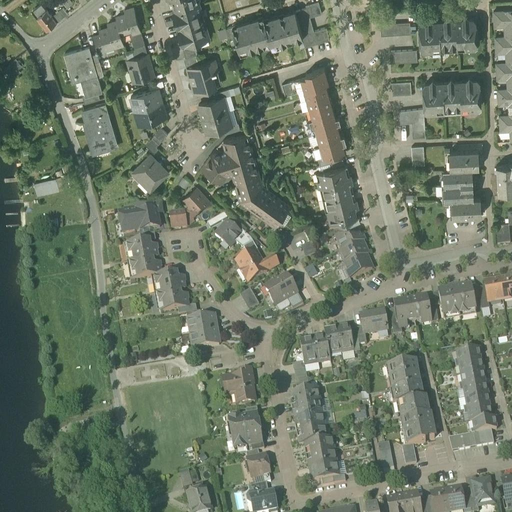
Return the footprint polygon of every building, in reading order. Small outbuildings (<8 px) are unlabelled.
[(198,3),(197,0),(172,0),(174,6),(175,7),(179,6),(180,8),(198,3)] [(302,38),(305,46),(329,39),(326,27),(314,30),(310,17),(322,13),(318,1),(305,4),(306,7),(295,11),(303,37),(302,38)] [(36,17),(47,29),(68,13),(63,7),(52,15),(47,8),(46,9),(41,3),(33,10),(37,16),(36,17)] [(198,3),(180,8),(175,10),(179,24),(176,25),(178,31),(181,30),(185,44),(194,41),(194,42),(197,41),(197,39),(206,36),(207,38),(208,38),(203,20),(201,20),(198,12),(200,11),(198,3)] [(116,15),(117,19),(121,35),(130,32),(140,29),(134,6),(124,9),(125,13),(116,15)] [(504,33),(505,36),(511,35),(511,9),(493,10),(494,26),(504,26),(505,26),(506,32),(504,33)] [(273,17),(266,19),(273,43),(278,41),(279,44),(281,44),(288,42),(287,39),(294,37),(294,40),(302,38),(303,37),(295,11),(273,17)] [(462,19),(456,19),(457,47),(458,47),(458,42),(464,42),(464,47),(475,46),(477,43),(476,21),(473,18),(469,18),(465,15),(462,19)] [(457,47),(456,19),(452,19),(451,19),(447,16),(443,20),(439,20),(440,48),(441,48),(441,45),(456,44),(457,47)] [(271,43),(273,43),(266,19),(264,20),(263,17),(253,20),(232,26),(235,38),(239,50),(240,53),(241,52),(240,50),(247,47),(248,50),(261,47),(264,46),(263,43),(269,41),(270,44),(271,44),(271,47),(272,46),(271,43)] [(440,48),(439,20),(432,20),(428,17),(425,21),(421,21),(418,24),(420,46),(423,49),(433,49),(433,44),(439,43),(440,48)] [(124,42),(121,35),(117,19),(107,22),(108,26),(98,29),(99,32),(103,44),(104,48),(124,42)] [(410,21),(404,22),(398,22),(392,22),(386,23),(380,23),(381,35),(387,35),(393,34),(399,34),(404,34),(411,33),(410,21)] [(226,28),(229,40),(235,38),(232,26),(226,28)] [(130,32),(133,42),(143,39),(140,29),(130,32)] [(92,34),(96,46),(103,44),(99,32),(92,34)] [(506,58),(506,62),(511,61),(511,35),(505,36),(495,36),(496,52),(506,52),(507,52),(507,58),(506,58)] [(133,42),(134,48),(145,45),(143,39),(133,42)] [(182,45),(185,57),(196,54),(197,54),(194,42),(194,41),(185,44),(182,45)] [(147,53),(145,45),(134,48),(133,48),(135,56),(147,53)] [(83,77),(89,75),(96,73),(97,72),(94,61),(89,46),(64,53),(69,70),(74,68),(77,78),(83,77)] [(414,49),(408,50),(402,50),(396,50),(390,51),(390,54),(391,63),(397,62),(403,62),(408,62),(415,61),(414,49)] [(134,81),(134,82),(154,76),(147,53),(135,56),(127,58),(130,66),(131,66),(136,80),(134,81)] [(199,64),(196,54),(185,57),(184,58),(187,68),(199,64)] [(3,67),(9,75),(21,67),(15,59),(3,67)] [(187,68),(195,93),(215,87),(211,73),(218,71),(214,59),(199,64),(187,68)] [(96,73),(97,76),(98,76),(104,74),(100,60),(94,61),(97,72),(96,73)] [(507,84),(507,88),(511,87),(511,61),(506,62),(496,62),(497,78),(507,78),(508,77),(508,84),(507,84)] [(300,78),(304,90),(326,83),(329,82),(324,67),(312,71),(306,73),(305,73),(306,76),(300,78)] [(72,80),(77,78),(74,68),(69,70),(72,80)] [(211,73),(215,87),(222,84),(218,71),(211,73)] [(97,76),(96,73),(89,75),(91,83),(85,84),(88,94),(88,95),(98,92),(102,91),(98,76),(97,76)] [(89,75),(83,77),(85,84),(91,83),(89,75)] [(466,80),(459,80),(461,104),(468,103),(468,108),(478,107),(481,104),(480,82),(477,79),(473,80),(469,76),(466,80)] [(461,106),(461,104),(459,80),(454,81),(451,77),(447,81),(442,81),(444,107),(461,106)] [(282,83),(285,95),(304,90),(300,78),(282,83)] [(444,110),(444,107),(442,81),(436,82),(432,78),(429,82),(425,83),(422,86),(423,102),(424,108),(427,111),(437,110),(444,110)] [(392,82),(392,95),(412,94),(411,81),(392,82)] [(304,90),(307,99),(329,93),(326,83),(304,90)] [(131,95),(135,109),(161,102),(157,87),(131,95)] [(509,111),(509,114),(511,113),(511,87),(507,88),(498,88),(498,104),(509,103),(510,110),(509,111)] [(214,93),(215,99),(223,97),(224,98),(230,96),(228,89),(214,93)] [(83,96),(85,102),(100,98),(98,92),(88,95),(88,94),(83,96)] [(307,99),(309,109),(331,102),(329,93),(307,99)] [(198,104),(202,119),(227,111),(224,98),(223,97),(215,99),(198,104)] [(166,116),(161,102),(135,109),(139,124),(166,116)] [(309,109),(312,118),(334,112),(331,102),(309,109)] [(86,129),(92,150),(117,142),(107,111),(98,114),(95,106),(82,110),(88,129),(86,129)] [(412,122),(413,138),(425,137),(424,108),(399,111),(400,124),(412,122)] [(231,125),(227,111),(202,119),(206,133),(224,128),(232,126),(231,125)] [(313,134),(316,133),(338,126),(337,124),(340,123),(339,117),(336,118),(334,112),(312,118),(309,119),(311,127),(316,126),(317,132),(313,133),(313,134)] [(511,140),(511,113),(509,114),(499,114),(500,130),(510,130),(511,129),(511,136),(510,137),(510,140),(511,140)] [(224,128),(225,134),(240,129),(238,123),(231,125),(232,126),(224,128)] [(162,126),(152,136),(144,142),(154,152),(159,147),(158,146),(157,145),(159,143),(168,133),(162,126)] [(316,133),(319,142),(341,136),(338,126),(316,133)] [(259,215),(274,227),(289,207),(284,202),(283,204),(279,200),(279,199),(278,200),(273,197),(274,195),(264,188),(263,189),(261,188),(262,186),(260,187),(259,183),(261,182),(256,165),(252,166),(251,162),(254,161),(249,141),(245,142),(244,138),(248,137),(247,135),(223,142),(223,143),(227,142),(228,147),(225,148),(225,150),(211,155),(202,167),(207,171),(211,170),(216,174),(217,178),(222,182),(226,176),(228,176),(227,172),(231,171),(232,174),(235,185),(239,184),(241,192),(238,193),(240,202),(250,209),(252,206),(256,209),(254,212),(255,212),(257,209),(261,212),(259,215)] [(344,135),(341,136),(319,142),(320,147),(323,146),(326,155),(326,156),(331,155),(336,153),(336,154),(345,151),(343,144),(346,143),(344,135)] [(410,146),(411,163),(423,162),(422,145),(411,146),(410,146)] [(450,150),(451,168),(472,167),(479,166),(478,149),(450,150)] [(143,177),(152,186),(168,171),(151,153),(133,171),(141,179),(143,177)] [(318,157),(320,164),(333,161),(331,155),(326,156),(326,155),(323,156),(318,157)] [(331,162),(333,168),(344,165),(342,158),(333,161),(331,161),(331,162)] [(511,161),(508,162),(508,164),(496,165),(497,193),(498,193),(498,191),(511,189),(511,161)] [(320,164),(322,171),(333,168),(331,162),(320,164)] [(318,179),(320,187),(351,179),(349,174),(346,175),(344,166),(347,165),(347,164),(344,165),(333,168),(322,171),(316,172),(316,173),(320,172),(321,179),(318,179)] [(445,199),(452,198),(474,197),(472,167),(451,168),(444,168),(445,199)] [(71,170),(56,174),(59,186),(74,181),(71,170)] [(60,188),(59,186),(56,174),(33,181),(37,195),(60,188)] [(150,189),(152,186),(143,177),(141,179),(150,189)] [(322,198),(322,199),(353,191),(350,192),(348,185),(352,184),(351,179),(320,187),(324,187),(326,197),(322,198)] [(185,199),(192,207),(198,214),(210,203),(197,188),(185,199)] [(325,210),(325,211),(356,203),(355,199),(352,200),(350,193),(354,192),(353,191),(322,199),(323,199),(326,199),(329,209),(325,210)] [(156,205),(158,216),(164,215),(161,197),(154,199),(155,206),(156,205)] [(480,197),(474,197),(452,198),(453,216),(481,215),(480,197)] [(357,208),(356,203),(325,211),(327,211),(329,219),(331,218),(332,224),(330,225),(331,226),(343,223),(346,222),(358,216),(359,216),(359,215),(356,216),(354,209),(357,208)] [(125,225),(127,235),(160,229),(158,216),(156,205),(155,206),(136,209),(136,212),(119,215),(121,226),(125,225)] [(191,220),(198,214),(192,207),(184,214),(187,228),(194,224),(191,220)] [(511,209),(508,210),(508,223),(496,223),(497,246),(510,245),(509,223),(511,223),(511,209)] [(173,230),(187,228),(184,214),(170,216),(172,229),(173,230)] [(207,224),(210,229),(227,219),(224,214),(207,224)] [(346,222),(350,226),(360,222),(358,216),(346,222)] [(230,249),(235,243),(242,236),(240,234),(227,223),(215,237),(223,243),(224,242),(231,247),(229,249),(230,249)] [(333,234),(336,239),(347,234),(345,229),(333,234)] [(336,239),(342,253),(363,243),(365,243),(359,229),(347,234),(336,239)] [(242,232),(240,234),(242,236),(235,243),(242,249),(243,249),(253,243),(251,240),(242,232)] [(149,244),(150,245),(155,244),(154,236),(141,238),(142,245),(149,244)] [(243,249),(247,256),(255,252),(255,253),(257,251),(253,243),(243,249)] [(303,253),(306,259),(317,254),(314,248),(312,243),(301,248),(303,253)] [(340,253),(345,266),(366,257),(368,256),(363,243),(342,253),(340,253)] [(130,264),(130,265),(149,261),(152,261),(157,260),(156,254),(157,254),(156,248),(150,249),(147,250),(146,246),(150,245),(149,244),(142,245),(127,248),(129,259),(133,258),(134,263),(130,264)] [(129,283),(133,282),(133,281),(137,281),(136,276),(132,277),(130,265),(130,264),(134,263),(133,258),(129,259),(127,248),(123,248),(129,283)] [(236,263),(249,284),(267,273),(278,266),(273,258),(262,264),(255,253),(255,252),(247,256),(236,263)] [(372,270),(366,257),(345,266),(343,267),(349,280),(372,270)] [(151,279),(154,279),(160,278),(159,272),(160,271),(159,265),(153,266),(150,267),(149,261),(130,265),(132,277),(136,276),(137,281),(133,281),(133,282),(151,279)] [(157,295),(157,296),(177,293),(180,292),(185,291),(184,285),(183,279),(178,280),(175,281),(174,275),(160,278),(154,279),(156,290),(160,289),(161,294),(157,295)] [(268,296),(275,307),(287,300),(297,294),(286,276),(267,287),(271,295),(268,296)] [(511,277),(499,280),(503,302),(511,300),(511,277)] [(157,315),(160,315),(160,314),(165,313),(164,306),(159,307),(157,296),(157,295),(161,294),(160,289),(156,290),(154,279),(151,279),(157,315)] [(488,305),(503,302),(499,280),(484,283),(485,288),(488,305)] [(456,288),(454,289),(460,316),(468,315),(468,311),(474,310),(475,313),(476,313),(473,300),(471,288),(471,286),(459,288),(456,289),(456,288)] [(473,300),(479,299),(477,290),(477,287),(471,288),(473,300)] [(485,288),(477,290),(479,299),(482,311),(489,310),(488,305),(485,288)] [(451,318),(460,316),(454,289),(453,289),(453,290),(450,290),(450,289),(438,292),(439,294),(441,306),(443,319),(444,319),(443,315),(450,314),(451,318)] [(240,296),(243,302),(253,296),(250,290),(240,296)] [(178,298),(177,293),(157,296),(159,307),(164,306),(165,313),(160,314),(160,315),(178,312),(187,310),(187,309),(186,303),(187,303),(186,297),(181,298),(178,298)] [(287,300),(292,309),(303,303),(297,294),(287,300)] [(433,295),(434,304),(435,307),(441,306),(439,294),(433,295)] [(256,300),(253,296),(243,302),(246,306),(256,300)] [(425,297),(410,300),(415,323),(422,321),(421,318),(428,317),(428,320),(429,320),(430,320),(427,305),(425,297)] [(259,306),(256,300),(246,306),(249,312),(259,306)] [(400,325),(415,323),(410,300),(395,303),(397,311),(400,325)] [(438,323),(435,307),(434,304),(427,305),(430,320),(429,320),(430,325),(438,323)] [(199,313),(197,314),(196,307),(187,309),(187,310),(178,312),(179,317),(186,316),(187,322),(200,320),(199,313)] [(389,312),(394,336),(402,334),(400,325),(397,311),(389,312)] [(363,329),(364,336),(365,336),(387,331),(383,313),(361,317),(363,329)] [(190,336),(190,337),(217,332),(214,317),(200,320),(187,322),(187,323),(189,322),(192,336),(190,336)] [(349,327),(337,330),(341,353),(353,351),(354,351),(352,340),(349,327)] [(356,330),(358,339),(359,346),(367,345),(365,336),(364,336),(363,329),(356,330)] [(325,332),(326,338),(329,355),(341,353),(337,330),(325,332)] [(219,347),(217,332),(190,337),(190,338),(192,338),(194,350),(192,351),(192,352),(206,349),(219,347)] [(330,361),(329,355),(326,338),(313,340),(318,364),(330,361)] [(360,353),(359,346),(358,339),(352,340),(354,351),(353,351),(354,354),(360,353)] [(305,366),(318,364),(313,340),(300,343),(304,364),(304,366),(305,366)] [(455,362),(455,366),(481,361),(478,350),(457,354),(458,361),(455,362)] [(459,369),(461,377),(483,373),(481,361),(455,366),(456,370),(459,369)] [(393,391),(419,386),(415,363),(388,368),(393,391)] [(293,365),(295,374),(306,372),(305,366),(304,366),(304,364),(293,365)] [(236,396),(238,406),(255,403),(251,382),(253,382),(251,370),(239,372),(240,377),(223,380),(226,398),(236,396)] [(295,374),(296,380),(307,378),(306,372),(295,374)] [(459,385),(460,389),(485,385),(483,373),(461,377),(462,385),(459,385)] [(296,380),(297,387),(308,385),(307,378),(296,380)] [(311,384),(308,385),(297,387),(292,388),(293,394),(312,390),(311,384)] [(464,392),(465,400),(487,396),(485,385),(460,389),(461,393),(464,392)] [(419,386),(393,391),(395,404),(399,404),(422,399),(419,386)] [(291,394),(294,407),(319,402),(317,389),(312,390),(293,394),(291,394)] [(463,409),(464,413),(489,408),(487,396),(465,400),(467,408),(463,409)] [(401,421),(403,420),(429,415),(425,399),(422,399),(422,400),(399,404),(401,415),(400,415),(401,421)] [(294,407),(296,420),(321,415),(319,402),(294,407)] [(470,424),(473,423),(492,419),(489,408),(464,413),(465,416),(468,416),(470,424)] [(231,434),(233,443),(234,450),(247,447),(247,446),(251,446),(262,444),(261,444),(259,431),(259,432),(258,427),(256,416),(256,415),(247,417),(229,420),(230,427),(232,427),(233,433),(231,434)] [(310,424),(311,430),(324,427),(321,415),(296,420),(297,427),(310,424)] [(429,415),(403,420),(408,447),(413,446),(426,444),(425,441),(435,439),(432,425),(431,425),(429,415)] [(494,419),(492,419),(473,423),(474,431),(471,432),(472,435),(473,435),(479,434),(485,433),(491,432),(494,431),(497,431),(494,419)] [(301,445),(306,444),(326,440),(324,427),(311,430),(302,432),(298,432),(301,445)] [(491,432),(485,433),(488,446),(494,445),(491,432)] [(482,447),(488,446),(485,433),(479,434),(482,447)] [(476,448),(482,447),(479,434),(473,435),(476,448)] [(470,449),(476,448),(473,435),(472,435),(468,436),(470,449)] [(464,450),(470,449),(468,436),(462,437),(464,450)] [(458,451),(464,450),(462,437),(456,438),(458,451)] [(452,453),(458,451),(456,438),(449,440),(452,453)] [(306,444),(308,457),(334,452),(331,439),(326,440),(306,444)] [(251,446),(252,453),(258,451),(264,450),(263,443),(261,444),(262,444),(251,446)] [(378,446),(379,453),(390,451),(389,443),(378,446)] [(260,457),(258,451),(252,453),(246,454),(246,455),(248,460),(260,457)] [(308,457),(310,469),(336,464),(334,452),(308,457)] [(416,458),(414,452),(403,454),(404,460),(416,458)] [(252,479),(263,476),(269,475),(270,474),(265,456),(260,457),(248,460),(247,461),(251,479),(252,479)] [(338,477),(336,464),(310,469),(313,482),(322,480),(333,478),(338,477)] [(187,473),(179,476),(184,488),(192,485),(187,473)] [(271,483),(269,475),(263,476),(265,484),(266,484),(271,483)] [(254,487),(265,484),(263,476),(252,479),(254,487)] [(322,480),(323,487),(334,484),(346,482),(345,476),(338,477),(333,478),(322,480)] [(505,499),(506,504),(511,502),(511,479),(502,481),(503,486),(505,499)] [(473,490),(477,508),(478,508),(494,505),(489,481),(472,484),(473,490)] [(183,490),(185,496),(187,496),(187,495),(205,490),(203,484),(183,490)] [(254,493),(258,496),(268,493),(266,484),(265,484),(254,487),(253,487),(254,493)] [(497,488),(499,500),(505,499),(503,486),(497,488)] [(431,498),(433,511),(457,511),(464,511),(461,492),(460,489),(445,492),(431,495),(431,498)] [(192,503),(194,511),(210,511),(211,511),(205,490),(187,495),(187,496),(189,503),(192,503)] [(473,490),(468,491),(461,492),(464,511),(463,511),(478,511),(478,508),(477,508),(473,490)] [(251,506),(252,511),(266,511),(277,510),(273,492),(268,493),(258,496),(254,493),(249,494),(246,498),(247,503),(251,506)] [(402,497),(405,511),(420,511),(418,500),(417,494),(402,497)] [(389,511),(405,511),(402,497),(387,500),(389,511)] [(433,511),(431,498),(424,499),(418,500),(420,511),(433,511)]
